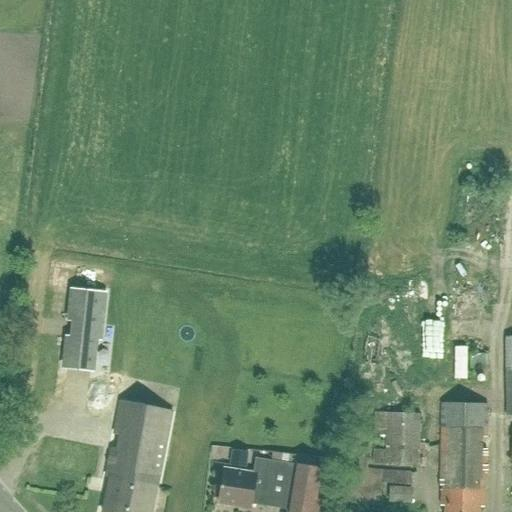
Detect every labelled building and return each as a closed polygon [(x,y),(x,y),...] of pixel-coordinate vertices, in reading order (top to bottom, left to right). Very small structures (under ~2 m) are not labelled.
[(480,181),(463,180),(460,260),(478,260),(480,181)] [(66,367),(94,372),(102,327),(106,327),(112,295),(80,289),(75,320),(77,320),(74,335),(72,335),(66,367)] [(450,347),(449,379),(461,379),(461,347),(450,347)] [(158,477),(178,367),(129,358),(107,477),(109,477),(103,511),(150,511),(157,477),(158,477)] [(485,474),(485,470),(486,405),(441,404),(439,492),(441,492),(440,507),(444,507),(444,511),(477,511),(477,507),(481,507),(483,473),(485,474)] [(418,411),(375,409),(372,462),(416,463),(418,411)] [(37,435),(30,467),(95,480),(101,447),(37,435)] [(366,451),(343,449),(337,501),(379,505),(381,491),(381,483),(408,485),(408,473),(365,469),(366,451)] [(254,503),(292,510),(291,511),(325,511),(327,503),(316,501),(322,468),(255,457),(253,474),(226,470),(221,504),(253,509),(254,503)] [(322,468),(320,478),(332,479),(334,459),(315,457),(315,464),(322,464),(322,468)] [(420,511),(430,511),(430,489),(420,489),(420,511)]
